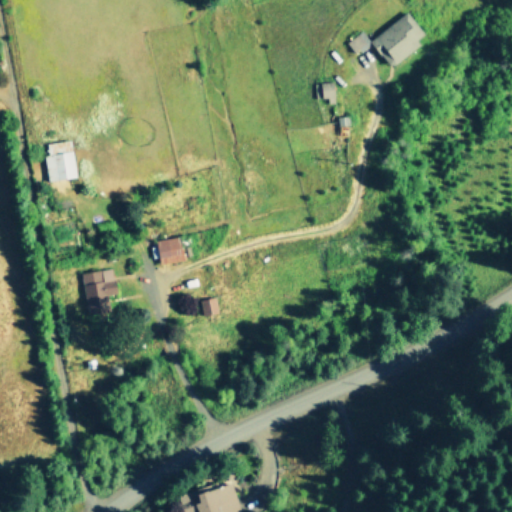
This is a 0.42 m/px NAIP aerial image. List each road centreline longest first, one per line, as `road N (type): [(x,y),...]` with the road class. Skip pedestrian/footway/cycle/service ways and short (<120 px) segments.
road 1 (track): [(85,511),(0,29)]
road 2 (residential): [(98,511),(210,441),(381,366),(511,293)]
